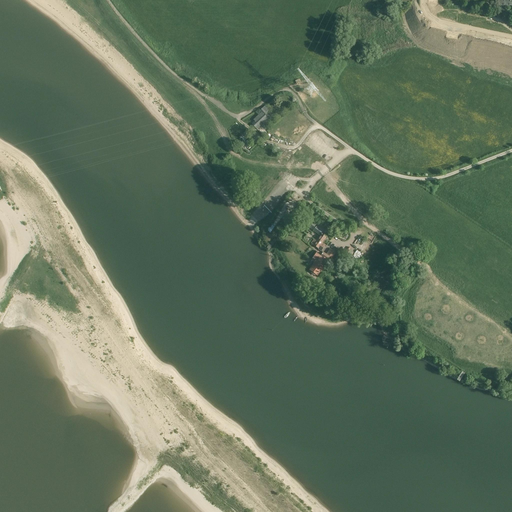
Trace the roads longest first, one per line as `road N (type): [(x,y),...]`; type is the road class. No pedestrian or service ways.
road 1 (unclassified): [(511,151),(452,174),(400,177),(315,123),(286,90),(244,115)]
road 2 (track): [(107,0),(167,68),(202,94)]
